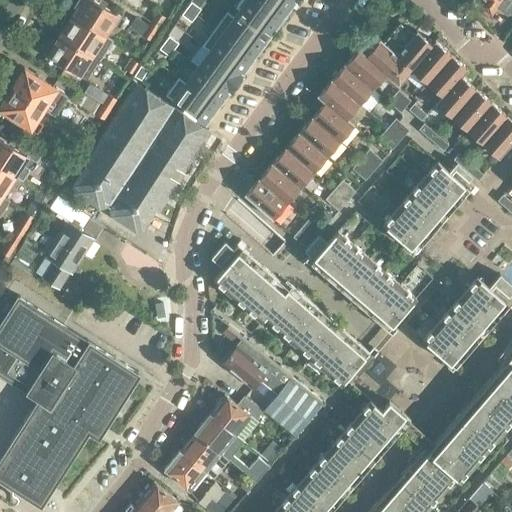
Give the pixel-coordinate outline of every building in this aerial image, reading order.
[(78,6),(74,12),(89,22),(88,24),(105,34),(113,23),(118,26),(124,17),(97,0),(77,0),(75,4),(78,6)] [(239,11),(235,16),(250,27),(254,22),(270,33),(283,15),(262,0),(241,0),(236,7),(240,10),(239,11)] [(262,0),(283,15),(293,0),(262,0)] [(500,0),(483,0),(479,6),(491,14),(500,0)] [(191,1),(186,8),(196,15),(201,8),(191,1)] [(186,8),(182,14),(192,21),(196,15),(186,8)] [(150,21),(149,23),(158,28),(159,27),(165,16),(157,11),(150,21)] [(227,11),(214,28),(253,56),(266,38),(270,33),(254,22),(250,27),(235,16),(235,17),(227,11)] [(74,12),(59,35),(74,45),(75,43),(93,54),(92,56),(98,60),(112,39),(105,34),(88,24),(89,22),(74,12)] [(129,27),(150,40),(158,28),(149,23),(148,25),(135,17),(129,27)] [(400,22),(383,42),(397,54),(414,35),(413,34),(400,22)] [(214,28),(202,45),(209,51),(210,50),(240,73),(241,72),(253,56),(214,28)] [(414,35),(397,54),(412,68),(432,44),(416,30),(413,34),(414,35)] [(74,45),(59,35),(56,40),(53,38),(45,51),(86,78),(86,77),(91,80),(96,73),(91,70),(91,69),(85,66),(92,56),(93,54),(75,43),(74,45)] [(169,35),(164,42),(174,49),(179,43),(169,35)] [(386,73),(398,84),(412,69),(413,68),(412,68),(397,54),(383,42),(379,38),(366,54),(365,55),(386,73)] [(432,44),(412,68),(413,68),(412,69),(427,82),(451,54),(435,40),(432,44)] [(164,42),(159,49),(169,56),(174,49),(164,42)] [(373,88),(386,73),(365,55),(366,54),(359,48),(345,64),(373,88)] [(209,51),(198,67),(228,89),(228,90),(231,92),(244,74),(241,72),(240,73),(210,50),(209,51)] [(451,54),(427,82),(442,95),(460,75),(461,75),(467,68),(451,54)] [(139,64),(130,59),(123,69),(132,75),(139,64)] [(345,64),(332,79),(360,103),(373,88),(345,64)] [(141,65),(134,75),(141,79),(148,69),(141,65)] [(26,67),(12,87),(43,108),(50,97),(56,101),(62,92),(26,67)] [(186,82),(186,83),(216,106),(228,90),(228,89),(198,67),(186,82)] [(476,88),(461,75),(460,75),(442,95),(435,102),(452,116),(476,88)] [(179,77),(166,95),(204,123),(216,106),(186,83),(186,82),(179,77)] [(360,103),(332,79),(318,95),(325,102),(325,101),(346,119),(347,118),(354,124),(367,110),(360,103)] [(184,172),(211,131),(135,82),(110,123),(184,172)] [(36,118),(43,108),(12,87),(0,105),(0,107),(36,132),(42,123),(36,118)] [(476,88),(452,116),(467,129),(491,101),(476,88)] [(388,101),(401,112),(411,100),(398,89),(388,101)] [(101,104),(109,109),(117,98),(108,93),(101,104)] [(325,101),(325,102),(312,116),(340,141),(354,124),(347,118),(346,119),(325,101)] [(507,115),(491,101),(467,129),(483,143),(507,115)] [(414,103),(409,109),(421,120),(426,114),(414,103)] [(109,109),(101,104),(95,114),(103,119),(109,109)] [(498,157),(511,140),(511,119),(507,115),(483,143),(498,157)] [(340,141),(312,116),(299,132),(327,156),(340,141)] [(409,129),(399,121),(396,118),(387,127),(400,139),(409,129)] [(158,212),(184,172),(110,123),(93,151),(84,164),(87,166),(74,186),(75,192),(99,207),(105,206),(106,204),(112,208),(111,210),(112,215),(136,231),(142,230),(155,210),(158,212)] [(419,129),(431,140),(436,133),(424,123),(419,129)] [(392,149),(400,139),(387,127),(379,137),(392,149)] [(299,132),(285,147),(313,171),(327,156),(299,132)] [(431,140),(443,150),(449,144),(436,133),(431,140)] [(0,166),(14,175),(15,174),(23,162),(30,166),(35,158),(0,136),(0,166)] [(285,147),(272,163),(300,187),(313,171),(285,147)] [(374,170),(382,160),(369,149),(360,158),(374,170)] [(63,162),(71,168),(77,158),(69,153),(63,162)] [(459,153),(453,159),(463,167),(468,161),(459,153)] [(365,180),(374,170),(360,158),(352,168),(365,180)] [(478,188),(474,185),(469,181),(455,168),(451,173),(437,161),(383,224),(415,252),(469,190),(473,193),(478,188)] [(463,167),(478,180),(483,174),(468,161),(463,167)] [(63,162),(56,173),(64,179),(71,168),(63,162)] [(272,163),(258,178),(286,202),(300,187),(272,163)] [(0,194),(1,195),(2,195),(9,199),(22,179),(15,174),(14,175),(0,166),(0,194)] [(286,202),(258,178),(245,194),(273,218),(286,202)] [(334,189),(347,201),(355,191),(342,179),(334,189)] [(339,210),(347,201),(334,189),(325,199),(339,210)] [(49,200),(37,192),(25,212),(37,220),(49,200)] [(511,212),(511,202),(503,194),(498,200),(511,212)] [(58,196),(55,201),(51,207),(71,220),(37,272),(59,286),(70,269),(71,270),(101,224),(58,196)] [(310,217),(301,226),(315,238),(323,228),(310,217)] [(315,238),(301,226),(293,236),(306,248),(315,238)] [(7,242),(15,247),(24,234),(16,229),(7,242)] [(416,298),(338,230),(323,247),(319,244),(305,259),(310,263),(388,330),(416,298)] [(342,384),(346,379),(354,370),(358,374),(370,360),(371,360),(378,352),(372,347),(369,351),(291,284),(288,287),(243,248),(246,244),(240,239),(233,248),(226,256),(224,254),(227,250),(223,247),(216,256),(226,265),(214,280),(261,321),(264,317),(342,384)] [(9,257),(15,247),(7,242),(1,252),(9,257)] [(10,262),(30,274),(37,264),(31,260),(27,266),(13,257),(10,262)] [(441,319),(423,340),(455,368),(509,305),(511,307),(511,298),(509,296),(500,288),(501,286),(505,289),(509,285),(500,278),(491,289),(477,276),(441,319)] [(64,290),(61,294),(77,304),(84,293),(79,289),(72,295),(64,290)] [(99,438),(124,399),(141,373),(124,363),(18,295),(0,322),(0,374),(37,399),(15,434),(0,457),(0,479),(41,506),(66,467),(89,432),(99,438)] [(424,511),(455,476),(459,479),(511,417),(511,344),(503,355),(506,358),(428,449),(424,446),(367,511),(424,511)] [(261,364),(237,345),(231,352),(229,351),(222,359),(224,360),(222,363),(252,387),(258,379),(270,389),(278,396),(266,410),(297,435),(323,404),(292,379),(287,385),(266,368),(268,366),(263,362),(261,364)] [(344,392),(338,399),(347,407),(353,400),(344,392)] [(225,394),(210,413),(235,433),(250,415),(225,394)] [(330,511),(411,419),(402,411),(401,412),(389,401),(382,410),(371,400),(366,405),(273,511),(330,511)] [(210,413),(195,431),(229,459),(257,481),(271,465),(258,455),(248,467),(232,454),(243,441),(235,434),(235,433),(210,413)] [(214,477),(229,459),(195,431),(180,449),(205,470),(214,477)] [(273,461),(280,453),(270,445),(263,454),(273,461)] [(180,449),(164,469),(189,489),(205,470),(180,449)] [(500,484),(488,474),(482,482),(492,492),(500,484)] [(154,481),(139,499),(154,511),(171,511),(179,503),(154,481)] [(215,482),(198,502),(204,507),(205,506),(211,511),(222,511),(233,499),(221,488),(220,487),(215,482)] [(492,492),(482,482),(469,496),(480,506),(492,492)] [(154,511),(139,499),(128,511),(154,511)] [(475,511),(480,509),(473,502),(464,510),(462,511),(475,511)]
